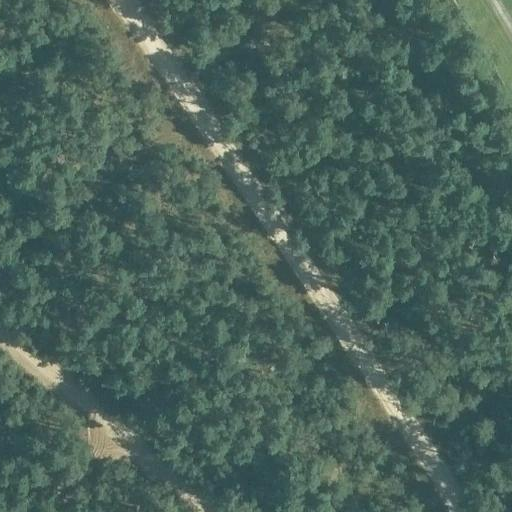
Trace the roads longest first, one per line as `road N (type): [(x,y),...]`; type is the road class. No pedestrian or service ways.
road 1 (track): [(458,511),(119,0)]
road 2 (track): [(204,511),(0,335)]
